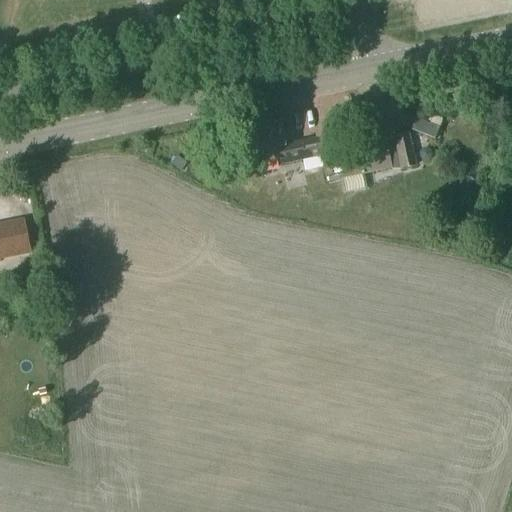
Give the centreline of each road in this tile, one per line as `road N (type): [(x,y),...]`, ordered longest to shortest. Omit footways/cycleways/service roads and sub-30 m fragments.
road 1 (tertiary): [(0,145),(364,69)]
road 2 (unclassified): [(0,91),(344,11)]
road 3 (tertiary): [(364,69),(511,39)]
